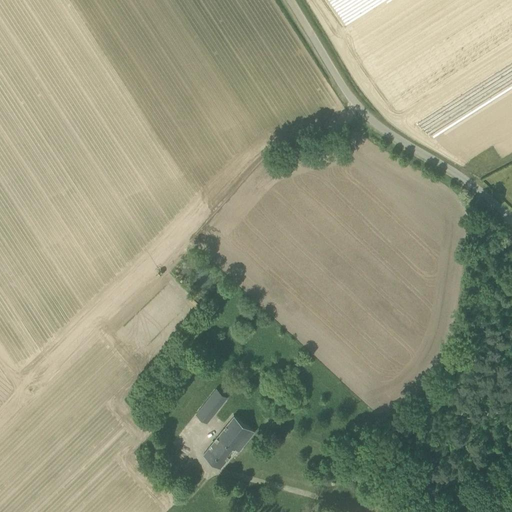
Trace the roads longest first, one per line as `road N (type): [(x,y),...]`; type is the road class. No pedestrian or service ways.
road 1 (unclassified): [(511,221),(459,175),(368,117),(286,0)]
road 2 (track): [(173,511),(215,470),(360,511)]
